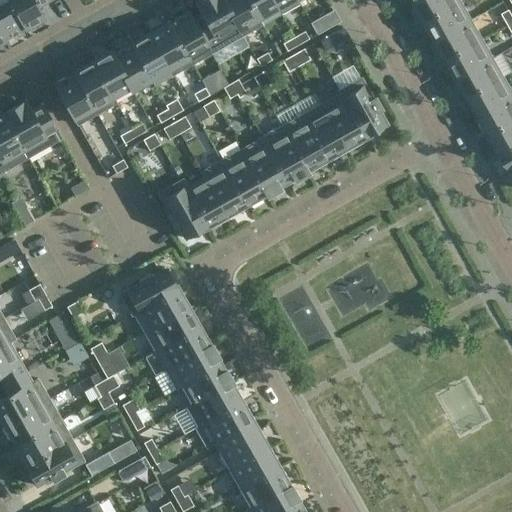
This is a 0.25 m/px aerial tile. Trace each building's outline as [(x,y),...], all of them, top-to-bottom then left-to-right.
[(0,0),(0,28),(6,38),(25,28),(8,0),(0,0)] [(8,0),(25,28),(44,17),(38,6),(47,0),(8,0)] [(243,35),(222,0),(199,0),(186,8),(187,11),(211,53),(206,43),(236,26),(242,35),(243,35)] [(222,0),(243,35),(261,24),(247,0),(222,0)] [(247,0),(261,24),(280,13),(272,0),(247,0)] [(277,7),(289,0),(272,0),(280,13),(281,13),(277,7)] [(459,0),(418,0),(415,2),(426,21),(460,1),(459,0)] [(460,1),(426,21),(437,40),(471,20),(460,1)] [(511,14),(509,9),(502,14),(508,24),(511,21),(511,14)] [(339,21),(333,10),(311,22),(318,33),(339,21)] [(187,11),(168,22),(192,63),(211,53),(187,11)] [(471,20),(437,40),(447,58),(482,39),(471,20)] [(168,22),(149,33),(173,74),(192,63),(168,22)] [(342,26),(341,27),(320,39),(326,50),(347,38),(349,38),(342,26)] [(309,38),(304,31),(293,37),(298,45),(309,38)] [(149,33),(131,44),(149,75),(166,65),(172,75),(173,74),(149,33)] [(293,37),(282,43),(287,51),(298,45),(293,37)] [(482,39),(447,58),(458,77),(492,58),(482,39)] [(149,75),(131,44),(113,54),(111,50),(110,51),(130,86),(149,75)] [(293,54),(299,65),(310,59),(304,48),(293,54)] [(110,51),(92,61),(116,102),(117,102),(113,96),(130,86),(110,51)] [(267,52),(256,58),(260,66),(271,59),(267,52)] [(288,71),(299,65),(293,54),(282,60),(288,71)] [(492,58),(458,77),(469,96),(503,77),(492,58)] [(92,61),(73,72),(97,113),(116,102),(92,61)] [(253,77),(259,88),(270,81),(264,70),(253,77)] [(73,72),(54,82),(77,124),(97,113),(73,72)] [(223,76),(212,83),(217,90),(223,87),(228,84),(223,76)] [(511,96),(511,92),(503,77),(469,96),(479,115),(511,96)] [(246,93),(241,84),(238,78),(230,83),(237,94),(239,97),(246,93)] [(378,110),(382,108),(375,97),(372,99),(360,78),(339,90),(365,136),(386,124),(378,110)] [(223,87),(226,92),(229,98),(237,94),(230,83),(228,84),(223,87)] [(194,93),(198,101),(209,95),(204,87),(194,93)] [(365,136),(339,90),(338,91),(340,93),(320,104),(347,150),(361,142),(359,140),(365,136)] [(511,121),(511,96),(479,115),(490,134),(511,121)] [(172,116),(183,110),(176,99),(165,105),(167,108),(172,116)] [(202,106),(208,117),(219,110),(213,100),(202,106)] [(61,138),(41,106),(31,112),(24,101),(3,113),(28,157),(61,138)] [(347,150),(320,104),(301,115),(326,159),(332,156),(333,158),(347,150)] [(156,115),(160,122),(172,116),(167,108),(156,115)] [(0,172),(28,157),(3,113),(0,114),(0,172)] [(326,159),(301,115),(281,126),(307,173),(308,172),(307,169),(312,166),(313,169),(324,163),(323,161),(326,159)] [(184,116),(174,122),(180,133),(191,127),(184,116)] [(511,121),(490,134),(501,153),(511,146),(511,121)] [(174,122),(163,128),(169,139),(180,133),(174,122)] [(142,123),(131,129),(135,137),(146,130),(142,123)] [(261,138),(286,181),(293,177),(295,180),(307,173),(281,126),(261,138)] [(120,135),(124,143),(135,137),(131,129),(120,135)] [(143,139),(149,150),(160,144),(154,133),(143,139)] [(241,149),(267,195),(280,188),(279,185),(286,181),(261,138),(241,149)] [(511,170),(511,146),(501,153),(511,171),(511,170)] [(249,202),(250,205),(261,199),(260,196),(265,193),(266,196),(267,195),(241,149),(221,161),(246,204),(249,202)] [(111,165),(116,173),(127,166),(123,159),(111,165)] [(202,171),(228,217),(241,210),(240,207),(246,204),(221,161),(202,171)] [(180,180),(206,226),(211,223),(213,226),(228,217),(202,171),(201,172),(204,178),(186,188),(181,179),(180,180)] [(83,179),(70,187),(75,196),(88,189),(83,179)] [(186,238),(206,226),(180,180),(159,192),(171,212),(168,214),(174,226),(178,224),(186,238)] [(18,214),(25,226),(33,221),(26,209),(18,214)] [(0,260),(20,249),(14,238),(0,245),(0,260)] [(178,288),(174,282),(166,268),(152,276),(150,273),(139,279),(141,283),(120,295),(131,314),(178,288)] [(34,301),(38,299),(45,294),(39,283),(28,290),(34,301)] [(188,307),(181,294),(178,288),(131,314),(132,315),(135,314),(145,333),(188,307)] [(52,305),(45,294),(38,299),(44,310),(52,305)] [(78,300),(66,306),(73,317),(84,311),(78,300)] [(199,326),(195,320),(188,307),(145,333),(155,350),(199,326)] [(0,319),(0,346),(14,338),(3,318),(0,319)] [(209,344),(202,332),(199,326),(155,350),(166,369),(211,343),(209,344)] [(14,338),(0,346),(0,376),(4,383),(25,372),(9,343),(15,339),(14,338)] [(101,342),(90,348),(96,359),(107,353),(101,342)] [(177,388),(220,363),(217,357),(219,356),(211,343),(166,369),(177,388)] [(96,359),(102,370),(113,364),(107,353),(96,359)] [(182,386),(192,404),(233,381),(225,368),(223,369),(220,363),(177,388),(177,389),(182,386)] [(0,420),(2,425),(49,399),(37,378),(31,381),(25,372),(4,383),(9,393),(0,398),(0,420)] [(109,391),(119,385),(112,374),(103,380),(109,391)] [(109,391),(103,380),(94,385),(100,396),(108,391),(109,391)] [(241,401),(238,395),(231,383),(233,382),(233,381),(192,404),(187,407),(198,426),(241,401)] [(108,391),(100,396),(97,398),(103,409),(114,403),(108,391)] [(136,411),(139,409),(133,398),(122,405),(128,416),(136,411)] [(13,437),(16,443),(60,418),(49,399),(2,425),(10,439),(13,437)] [(216,442),(253,421),(241,401),(198,426),(198,427),(205,423),(216,442)] [(128,416),(136,430),(144,426),(136,411),(128,416)] [(60,418),(16,443),(20,450),(17,451),(25,465),(71,438),(60,418)] [(268,448),(265,442),(253,421),(216,442),(231,469),(268,448)] [(71,438),(25,465),(37,485),(51,477),(53,481),(64,474),(63,471),(83,459),(71,438)] [(149,453),(157,449),(151,438),(143,442),(149,453)] [(130,439),(109,451),(107,451),(114,463),(115,462),(136,450),(130,439)] [(279,467),(275,461),(268,448),(231,469),(241,488),(279,467)] [(156,464),(163,460),(157,449),(149,453),(156,464)] [(147,468),(140,457),(119,469),(118,470),(124,481),(126,480),(125,480),(147,468)] [(289,485),(282,473),(279,467),(241,488),(251,506),(245,509),(246,510),(291,484),(291,483),(289,485)] [(157,479),(143,487),(150,501),(164,493),(157,479)] [(246,510),(246,511),(286,511),(300,504),(297,498),(298,497),(291,484),(246,510)] [(176,500),(183,496),(177,485),(170,489),(176,500)] [(187,494),(183,496),(176,500),(182,511),(193,505),(187,494)] [(170,501),(159,507),(161,511),(175,511),(176,511),(170,501)] [(102,511),(97,503),(80,511),(102,511)]
